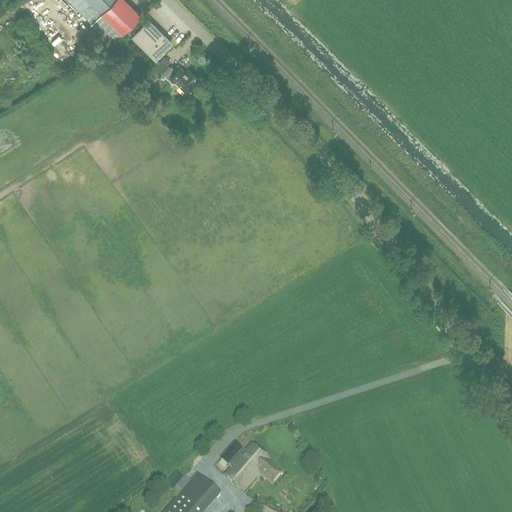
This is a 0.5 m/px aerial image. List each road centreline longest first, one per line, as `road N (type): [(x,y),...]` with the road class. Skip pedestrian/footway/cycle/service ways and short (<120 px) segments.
road 1 (tertiary): [(511,421),(466,345),(327,160),(168,0)]
road 2 (unknown): [(466,345),(227,441),(214,461),(215,477),(244,504)]
